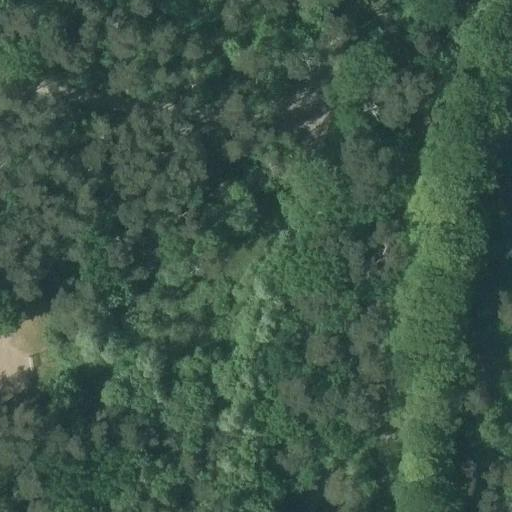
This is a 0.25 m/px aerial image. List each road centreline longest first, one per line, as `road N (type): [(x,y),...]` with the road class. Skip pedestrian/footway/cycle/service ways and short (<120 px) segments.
road 1 (track): [(305,511),(327,449),(373,383),(400,200),(429,82),(361,0)]
road 2 (track): [(475,0),(384,409),(395,511)]
